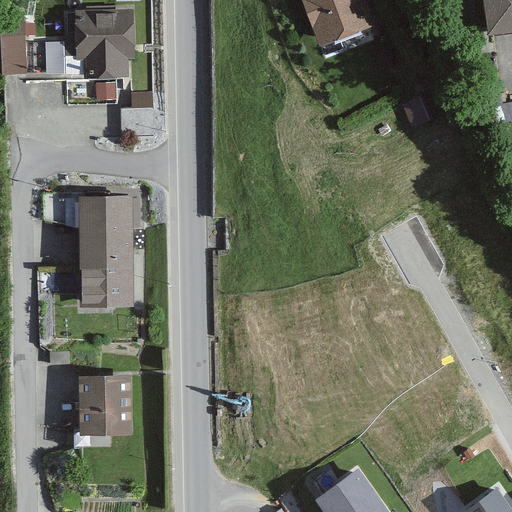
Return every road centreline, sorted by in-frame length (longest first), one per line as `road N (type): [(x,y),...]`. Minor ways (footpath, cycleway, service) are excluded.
road 1 (residential): [(191,167),(63,160),(34,170),(26,182),(28,511)]
road 2 (tertiary): [(199,489),(191,167)]
road 3 (tertiary): [(191,167),(189,0)]
